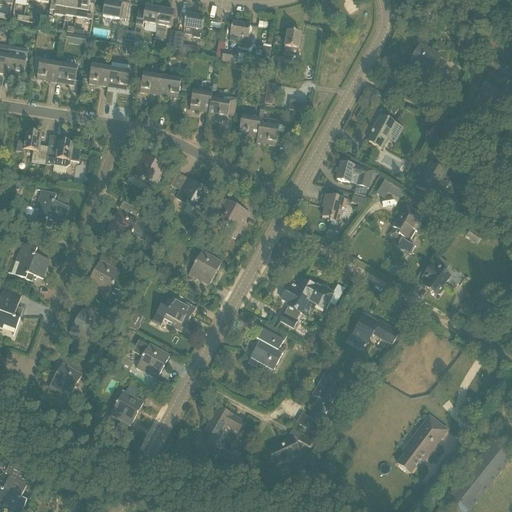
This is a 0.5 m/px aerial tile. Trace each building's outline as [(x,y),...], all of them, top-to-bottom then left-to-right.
[(56,0),(57,2),(52,2),(50,11),(55,11),(54,15),(65,17),(66,16),(65,16),(68,0),(56,0)] [(68,0),(65,16),(66,16),(76,18),(79,0),(68,0)] [(94,8),(89,8),(90,0),(79,0),(76,18),(92,20),(94,8)] [(126,21),(127,15),(129,5),(122,3),(121,5),(120,5),(116,4),(106,2),(103,18),(120,21),(120,20),(126,21)] [(157,27),(160,10),(146,8),(145,16),(138,14),(134,39),(140,40),(142,28),(143,28),(144,25),(157,27)] [(171,29),(172,23),(174,13),(160,10),(157,27),(156,32),(165,34),(166,29),(171,29)] [(44,30),(46,17),(41,16),(40,23),(39,23),(38,29),(44,30)] [(184,26),(184,30),(194,31),(193,38),(201,39),(205,19),(186,16),(184,26)] [(232,24),(229,42),(239,44),(238,46),(247,47),(251,27),(232,24)] [(132,48),(134,33),(119,31),(116,45),(132,48)] [(165,53),(174,55),(178,33),(171,32),(169,45),(166,45),(165,53)] [(187,49),(183,48),(183,46),(185,35),(185,34),(183,34),(178,33),(176,47),(174,55),(186,56),(189,56),(190,49),(187,49)] [(286,43),(284,55),(291,57),(292,50),(299,51),(301,35),(288,33),(286,43)] [(76,45),(78,36),(67,34),(66,44),(76,45)] [(9,48),(0,46),(0,74),(5,75),(9,48)] [(416,69),(430,77),(441,57),(421,46),(410,66),(411,66),(416,68),(416,69)] [(269,60),(271,49),(263,47),(261,59),(269,60)] [(23,79),(28,51),(9,48),(5,75),(23,79)] [(239,53),(224,51),(222,62),(237,64),(247,66),(249,56),(238,55),(239,53)] [(468,57),(473,60),(476,54),(471,51),(468,57)] [(499,102),(504,93),(506,91),(503,89),(508,82),(510,83),(511,80),(511,70),(492,58),(484,70),(484,71),(486,68),(492,71),(480,90),(481,90),(482,89),(490,94),(489,96),(490,96),(499,101),(498,101),(499,102)] [(59,65),(40,62),(37,81),(56,84),(59,65)] [(75,87),(78,68),(59,65),(56,84),(75,87)] [(89,85),(101,87),(108,88),(111,69),(92,66),(89,85)] [(108,88),(114,89),(127,91),(130,72),(111,69),(108,88)] [(162,78),(143,75),(140,94),(159,97),(162,78)] [(178,100),(181,81),(162,78),(159,97),(178,100)] [(267,85),(264,104),(272,106),(275,86),(267,85)] [(204,94),(193,92),(190,111),(208,114),(209,114),(212,96),(212,95),(204,94)] [(224,98),(212,96),(209,114),(208,114),(208,119),(227,122),(228,117),(234,118),(237,100),(230,99),(229,104),(223,103),(224,98)] [(308,112),(308,102),(292,101),(292,112),(308,112)] [(259,120),(241,117),(239,127),(238,137),(247,138),(248,137),(250,137),(251,138),(257,139),(262,111),(260,111),(259,120)] [(270,121),(263,120),(264,112),(262,111),(257,139),(256,145),(262,145),(276,147),(278,134),(279,129),(278,129),(280,123),(270,121)] [(392,133),(398,137),(403,129),(381,117),(376,126),(377,127),(375,130),(373,133),(373,132),(372,134),(373,135),(369,143),(382,151),(392,133)] [(31,164),(45,166),(48,148),(43,148),(43,147),(40,147),(42,135),(26,133),(24,143),(18,142),(16,153),(23,154),(24,151),(33,152),(31,164)] [(70,166),(71,162),(79,163),(81,151),(73,150),(74,144),(58,142),(57,149),(53,149),(49,149),(49,148),(48,148),(45,166),(54,167),(66,169),(70,166)] [(132,174),(155,187),(166,168),(159,163),(158,165),(156,164),(157,162),(147,157),(147,158),(143,155),(143,154),(132,174)] [(337,181),(347,184),(350,185),(353,177),(357,178),(355,186),(369,190),(374,171),(354,166),(353,167),(351,166),(342,164),(337,181)] [(431,165),(417,188),(433,198),(437,192),(443,196),(449,185),(442,181),(446,174),(431,165)] [(200,213),(206,201),(211,193),(187,179),(187,180),(184,185),(176,199),(200,213)] [(400,199),(404,190),(384,181),(378,196),(387,199),(390,194),(400,199)] [(20,191),(21,183),(12,182),(12,190),(20,191)] [(118,188),(124,192),(128,186),(121,182),(118,188)] [(66,207),(54,203),(57,197),(42,191),(35,210),(39,211),(35,223),(33,222),(32,223),(42,226),(48,228),(50,223),(63,227),(69,209),(66,207)] [(347,201),(325,196),(322,205),(323,205),(322,208),(324,209),(322,218),(328,220),(327,222),(330,223),(328,231),(339,234),(342,223),(339,222),(343,210),(345,211),(347,201)] [(368,200),(353,196),(351,204),(366,208),(368,200)] [(250,214),(245,212),(226,201),(215,221),(229,229),(225,235),(235,241),(250,214)] [(407,206),(398,220),(393,229),(400,233),(399,236),(402,238),(397,247),(411,256),(415,249),(410,246),(411,244),(409,243),(415,233),(417,234),(422,226),(419,225),(423,219),(424,217),(407,206)] [(140,237),(151,219),(130,207),(126,213),(119,210),(115,217),(117,218),(116,221),(114,220),(106,234),(115,238),(126,245),(133,233),(140,237)] [(159,221),(164,212),(154,207),(150,216),(159,221)] [(476,244),(481,237),(472,230),(466,237),(476,244)] [(11,275),(25,280),(29,281),(31,276),(43,280),(50,261),(40,258),(40,257),(35,256),(37,251),(22,245),(11,275)] [(222,264),(213,259),(202,252),(189,276),(209,287),(222,264)] [(126,253),(122,261),(129,265),(133,257),(126,253)] [(99,264),(92,276),(90,281),(88,285),(87,285),(87,286),(96,291),(107,297),(114,284),(118,287),(122,281),(117,279),(120,273),(99,261),(98,264),(99,264)] [(431,264),(421,278),(427,282),(422,288),(435,298),(450,278),(431,264)] [(306,307),(309,301),(325,310),(333,295),(317,286),(316,289),(301,281),(297,289),(295,288),(296,288),(293,286),(292,287),(290,286),(282,300),(290,305),(289,307),(287,306),(286,306),(288,307),(286,309),(283,314),(283,315),(279,321),(294,330),(298,323),(296,322),(300,315),(305,317),(310,309),(306,307)] [(0,329),(14,335),(13,337),(14,337),(21,317),(22,314),(16,312),(20,303),(9,299),(11,292),(3,289),(0,298),(0,329)] [(196,310),(187,305),(182,303),(178,300),(176,299),(168,312),(161,308),(152,324),(161,328),(163,323),(183,334),(196,310)] [(82,311),(77,320),(69,334),(89,345),(101,325),(111,331),(116,322),(94,309),(91,315),(82,311)] [(399,334),(387,327),(380,323),(378,325),(364,317),(359,326),(349,343),(364,352),(373,336),(392,347),(399,334)] [(263,330),(257,341),(253,348),(256,349),(251,359),(273,372),(285,351),(280,348),(284,342),(263,330)] [(122,343),(129,346),(135,334),(129,331),(122,343)] [(313,332),(305,343),(311,348),(319,336),(313,332)] [(150,346),(149,347),(138,341),(132,353),(143,359),(137,369),(157,381),(170,357),(150,346)] [(432,370),(439,358),(429,352),(430,351),(425,348),(424,349),(417,344),(414,350),(403,343),(395,357),(407,364),(406,365),(419,372),(423,365),(432,370)] [(77,371),(80,366),(68,359),(65,363),(77,371)] [(62,365),(54,379),(52,384),(50,388),(49,388),(58,393),(69,399),(82,376),(62,365)] [(87,371),(82,379),(87,382),(92,374),(87,371)] [(333,387),(336,382),(324,375),(315,391),(321,394),(308,418),(320,425),(340,391),(333,387)] [(126,391),(137,397),(140,391),(129,385),(126,391)] [(124,393),(110,416),(130,427),(131,427),(130,426),(133,422),(144,404),(124,393)] [(232,416),(219,409),(205,432),(211,435),(207,443),(216,448),(226,428),(238,434),(244,423),(232,416)] [(410,475),(418,465),(421,468),(437,447),(448,432),(429,418),(409,444),(403,452),(405,454),(397,465),(410,475)] [(289,435),(298,441),(307,446),(310,448),(314,442),(302,435),(301,435),(292,430),(289,435)] [(268,450),(272,460),(276,467),(301,455),(293,439),(280,445),(281,446),(269,452),(269,450),(268,450)] [(511,453),(494,440),(444,502),(456,511),(469,511),(511,458),(511,453)] [(232,455),(228,461),(235,465),(241,455),(234,451),(232,455)] [(0,501),(4,504),(3,507),(13,511),(22,511),(27,501),(21,499),(25,490),(37,495),(42,484),(12,459),(8,469),(24,476),(22,482),(6,475),(4,481),(7,482),(4,488),(0,485),(0,501)]
